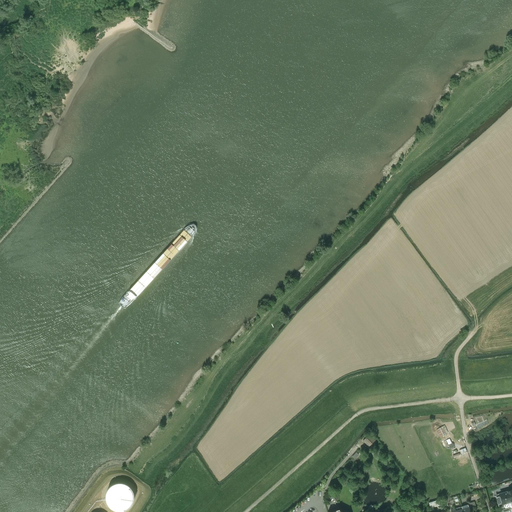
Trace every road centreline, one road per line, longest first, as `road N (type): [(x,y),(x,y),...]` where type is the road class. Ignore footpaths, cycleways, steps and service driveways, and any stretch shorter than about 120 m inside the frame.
road 1 (track): [(244,511),(366,409),(511,394)]
road 2 (track): [(472,333),(455,366),(481,488)]
